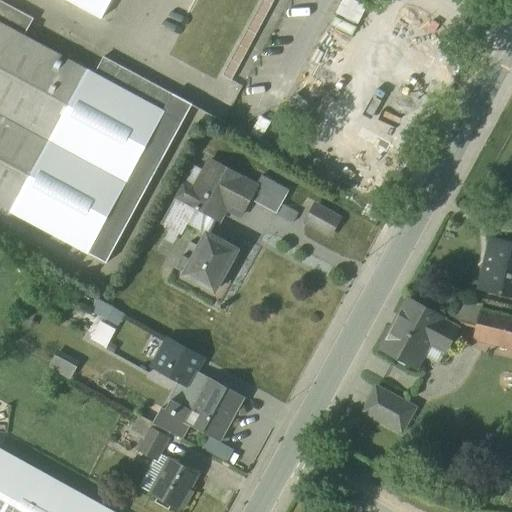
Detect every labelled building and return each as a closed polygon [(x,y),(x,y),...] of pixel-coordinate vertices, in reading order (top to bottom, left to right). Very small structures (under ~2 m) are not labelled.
[(112,0),(63,0),(101,20),(112,0)] [(27,18),(0,3),(0,207),(106,264),(192,105),(104,57),(95,74),(19,38),(27,18)] [(200,200),(195,210),(224,226),(229,216),(242,222),(262,184),(208,158),(187,194),(200,200)] [(313,201),(300,223),(328,240),(341,218),(313,201)] [(243,252),(200,231),(171,282),(215,306),(243,252)] [(511,245),(487,239),(475,293),(511,301),(511,245)] [(465,327),(407,295),(374,353),(413,374),(427,349),(446,361),(465,327)] [(511,318),(476,310),(467,341),(511,353),(511,318)] [(164,338),(144,369),(189,395),(207,363),(164,338)] [(423,400),(377,378),(357,416),(405,439),(423,400)] [(246,403),(205,379),(179,429),(220,449),(246,403)] [(0,445),(0,511),(116,511),(117,511),(0,445)] [(187,511),(205,478),(166,455),(142,499),(163,511),(187,511)]
